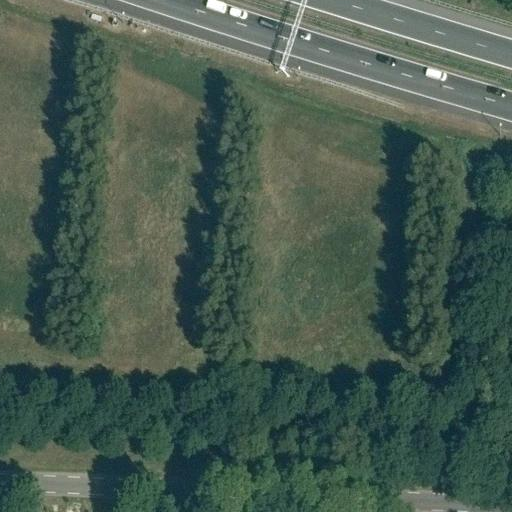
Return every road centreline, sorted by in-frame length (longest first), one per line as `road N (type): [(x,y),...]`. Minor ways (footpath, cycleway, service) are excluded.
road 1 (tertiary): [(511,505),(0,481)]
road 2 (motorway): [(162,0),(500,104)]
road 3 (motorway): [(503,53),(328,0)]
